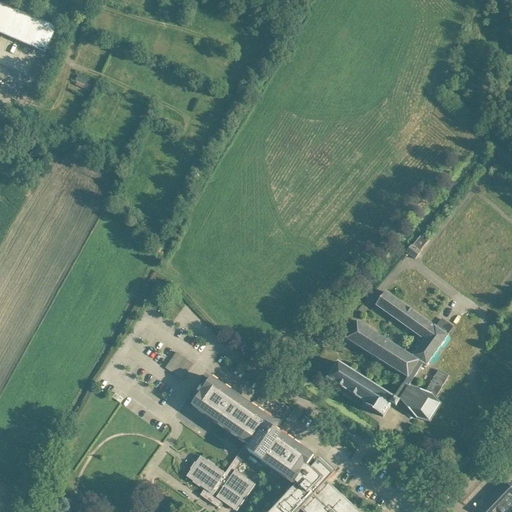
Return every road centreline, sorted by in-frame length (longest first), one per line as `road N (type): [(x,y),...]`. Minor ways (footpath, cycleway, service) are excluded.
road 1 (residential): [(451,503),(222,344),(208,345),(164,415)]
road 2 (track): [(316,336),(470,146)]
